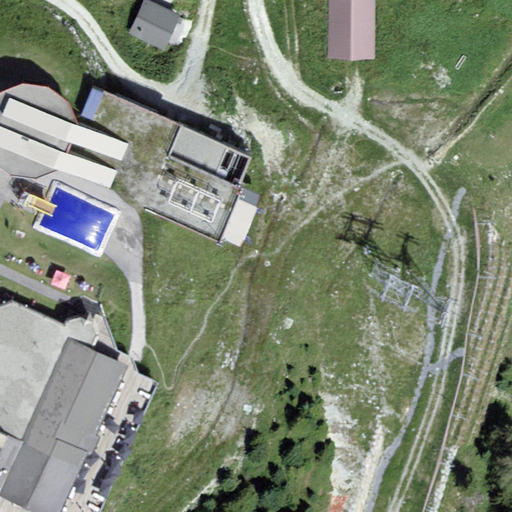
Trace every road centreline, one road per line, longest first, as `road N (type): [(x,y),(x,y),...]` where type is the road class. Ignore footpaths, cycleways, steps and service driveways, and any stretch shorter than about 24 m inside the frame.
road 1 (track): [(420,171),(457,234),(460,266),(438,389),(393,511)]
road 2 (track): [(61,0),(127,77),(181,104),(209,0)]
road 3 (track): [(0,183),(133,242),(139,340)]
road 4 (track): [(254,0),(289,79),(406,155)]
road 5 (track): [(152,511),(206,454),(245,356)]
